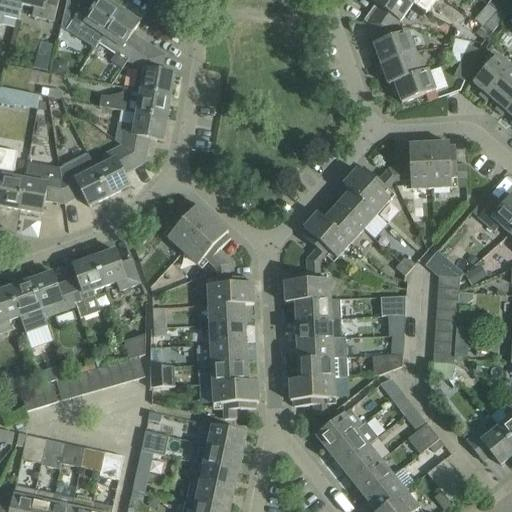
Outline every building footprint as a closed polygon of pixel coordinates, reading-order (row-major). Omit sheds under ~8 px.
[(0,0),(0,25),(1,25),(3,17),(17,20),(21,4),(22,5),(22,0),(0,0)] [(22,0),(22,5),(35,7),(33,16),(54,21),(58,0),(22,0)] [(94,29),(105,36),(121,11),(103,0),(100,0),(96,6),(87,0),(86,0),(73,20),(70,24),(89,37),(94,29)] [(411,5),(405,0),(371,0),(370,2),(378,8),(367,24),(395,28),(411,5)] [(405,0),(411,5),(412,4),(422,11),(427,3),(427,2),(428,0),(405,0)] [(501,4),(495,11),(505,19),(511,12),(501,4)] [(499,26),(505,19),(495,11),(494,12),(488,7),(476,21),(481,26),(491,34),(499,25),(499,26)] [(121,11),(105,36),(100,44),(115,54),(110,62),(121,69),(126,61),(137,68),(151,47),(132,34),(139,23),(121,11)] [(397,36),(395,28),(367,24),(366,25),(373,45),(369,46),(372,56),(377,54),(381,65),(376,67),(415,53),(408,32),(397,36)] [(485,41),(491,34),(481,26),(475,33),(485,41)] [(468,45),(464,54),(475,59),(479,51),(468,45)] [(165,56),(151,47),(137,68),(135,78),(143,80),(141,91),(171,97),(175,75),(162,73),(165,56)] [(384,74),(388,85),(428,71),(422,73),(415,53),(376,67),(379,76),(384,74)] [(471,67),(475,59),(464,54),(460,61),(471,67)] [(490,98),(511,72),(511,69),(497,56),(473,83),(483,92),(479,96),(486,102),(490,98)] [(36,57),(33,69),(47,71),(49,59),(36,57)] [(435,92),(428,71),(388,85),(388,86),(390,86),(393,94),(397,92),(402,104),(435,92)] [(502,116),(506,112),(511,104),(511,72),(490,98),(499,106),(495,110),(502,116)] [(0,105),(12,108),(16,93),(0,89),(0,105)] [(62,92),(49,89),(47,98),(60,101),(62,92)] [(99,108),(137,115),(167,120),(171,97),(141,91),(133,90),(133,92),(123,90),(122,94),(108,98),(101,97),(99,108)] [(17,137),(19,112),(6,110),(3,136),(17,137)] [(167,120),(137,115),(135,126),(126,124),(122,146),(145,163),(149,140),(163,142),(167,120)] [(449,144),(429,145),(432,190),(452,189),(452,179),(466,179),(466,167),(456,167),(455,147),(449,147),(449,144)] [(394,171),(390,173),(395,182),(411,181),(411,191),(432,190),(429,145),(409,146),(409,149),(403,150),(404,170),(394,170),(394,171)] [(145,164),(145,163),(122,146),(102,155),(106,164),(95,169),(110,197),(129,188),(123,175),(145,164)] [(0,207),(19,211),(24,180),(13,178),(17,154),(0,151),(0,207)] [(110,197),(95,169),(94,170),(87,156),(59,170),(64,205),(83,196),(89,208),(110,197)] [(44,202),(64,205),(59,170),(27,165),(24,180),(19,211),(42,215),(44,202)] [(395,182),(390,173),(386,175),(385,174),(379,182),(364,168),(360,172),(357,170),(343,186),(350,192),(348,195),(374,219),(391,200),(384,193),(395,182)] [(475,209),(472,213),(478,218),(494,233),(501,226),(510,233),(511,230),(511,196),(503,206),(495,199),(489,193),(475,209)] [(374,219),(348,195),(337,206),(363,230),(374,219)] [(216,269),(225,266),(223,262),(224,261),(217,255),(230,240),(226,236),(228,233),(198,206),(196,208),(191,204),(178,219),(171,213),(163,222),(174,232),(168,239),(197,266),(205,258),(216,269)] [(337,206),(327,218),(353,241),(363,230),(337,206)] [(353,241),(327,218),(325,221),(317,214),(304,230),(306,232),(302,236),(317,250),(310,257),(311,258),(309,262),(319,264),(330,252),(337,259),(353,241)] [(95,259),(105,288),(117,284),(119,292),(114,294),(118,305),(140,297),(136,286),(140,285),(131,260),(120,264),(116,251),(95,259)] [(406,258),(401,265),(409,272),(414,266),(406,258)] [(77,280),(68,283),(76,307),(75,307),(80,320),(101,313),(93,292),(105,288),(95,259),(73,267),(77,280)] [(285,304),(295,304),(330,302),(329,281),(320,281),(319,264),(309,262),(308,266),(307,266),(307,276),(287,277),(288,283),(284,283),(285,304)] [(404,278),(409,272),(401,265),(395,271),(404,278)] [(450,265),(438,278),(459,280),(463,277),(450,265)] [(227,270),(225,266),(216,269),(218,286),(208,287),(209,307),(253,304),(252,285),(249,285),(249,279),(229,280),(228,270),(227,270)] [(478,267),(465,275),(471,286),(485,277),(478,267)] [(44,318),(75,307),(76,307),(68,283),(57,287),(52,274),(31,281),(44,318)] [(438,278),(438,289),(459,290),(459,280),(438,278)] [(44,319),(44,318),(31,281),(10,289),(20,318),(19,318),(25,335),(47,327),(44,319)] [(0,334),(11,330),(9,322),(19,318),(20,318),(10,289),(0,292),(0,334)] [(459,294),(459,290),(438,289),(437,300),(458,301),(459,294)] [(458,301),(458,305),(466,306),(472,301),(473,295),(459,294),(458,301)] [(406,298),(381,299),(381,317),(393,317),(394,317),(404,317),(405,309),(405,300),(406,298)] [(458,301),(437,300),(436,311),(457,312),(458,305),(458,301)] [(295,304),(296,323),(340,320),(339,301),(330,302),(295,304)] [(209,307),(209,327),(245,325),(244,306),(254,306),(253,304),(209,307)] [(154,330),(165,329),(164,310),(153,310),(154,330)] [(457,323),(457,312),(436,311),(436,322),(457,323)] [(404,325),(404,317),(394,317),(393,325),(404,325)] [(297,343),(342,340),(340,320),(296,323),(297,343)] [(436,322),(435,332),(456,334),(457,323),(436,322)] [(209,327),(210,347),(246,345),(245,325),(209,327)] [(165,329),(154,330),(154,338),(166,337),(165,329)] [(456,344),(456,334),(435,332),(434,343),(456,344)] [(129,361),(139,358),(145,356),(145,338),(124,344),(129,361)] [(345,340),(342,340),(297,343),(298,362),(346,359),(345,340)] [(434,343),(434,354),(455,355),(456,344),(434,343)] [(198,367),(211,367),(247,364),(246,345),(210,347),(210,348),(197,348),(198,367)] [(454,366),(455,355),(434,354),(433,365),(454,366)] [(402,369),(403,356),(391,356),(391,357),(372,359),(374,378),(379,378),(402,369)] [(129,361),(128,361),(134,381),(145,378),(139,358),(129,361)] [(299,382),(335,379),(347,379),(346,359),(298,362),(299,382)] [(124,384),(134,381),(128,361),(118,364),(124,384)] [(113,387),(124,384),(118,364),(107,367),(113,387)] [(248,384),(247,364),(211,367),(212,385),(248,384)] [(454,375),(454,366),(433,365),(430,364),(430,373),(454,375)] [(39,374),(43,386),(51,384),(56,382),(65,379),(61,367),(39,374)] [(107,367),(97,370),(103,390),(113,387),(107,367)] [(165,369),(153,369),(153,377),(152,389),(174,388),(173,369),(165,369)] [(97,370),(87,373),(92,393),(103,390),(97,370)] [(82,396),(92,393),(87,373),(76,376),(82,396)] [(453,381),(454,375),(430,373),(429,381),(449,382),(453,382),(453,381)] [(453,381),(453,382),(449,382),(455,390),(462,385),(454,375),(453,381)] [(72,399),(82,396),(76,376),(66,379),(72,399)] [(61,402),(72,399),(66,379),(65,379),(56,382),(61,402)] [(335,379),(299,382),(289,382),(290,402),(293,402),(294,408),(314,407),(314,416),(326,416),(326,407),(337,406),(335,379)] [(402,394),(397,387),(391,382),(381,386),(380,387),(393,402),(402,394)] [(257,383),(248,384),(212,385),(214,412),(224,411),(224,421),(236,420),(235,411),(255,410),(255,404),(258,404),(257,383)] [(51,384),(43,386),(41,387),(47,407),(57,403),(51,384)] [(41,387),(31,390),(37,410),(47,407),(41,387)] [(26,413),(37,410),(31,390),(21,393),(26,413)] [(414,409),(409,403),(400,411),(405,417),(414,409)] [(491,419),(498,428),(511,445),(511,405),(503,413),(500,411),(491,419)] [(414,409),(405,417),(417,432),(427,425),(414,409)] [(316,437),(328,453),(361,427),(349,412),(344,417),(343,415),(316,437)] [(161,416),(149,413),(148,421),(159,424),(161,416)] [(328,453),(340,468),(368,446),(377,439),(365,424),(361,427),(328,453)] [(427,425),(417,432),(407,440),(420,455),(430,447),(439,440),(427,425)] [(212,427),(208,446),(242,453),(246,434),(212,427)] [(511,456),(511,445),(498,428),(488,436),(483,430),(466,443),(482,463),(492,455),(500,466),(511,456)] [(14,434),(6,433),(4,444),(11,446),(14,434)] [(145,433),(141,453),(152,455),(164,457),(168,438),(145,433)] [(24,448),(26,437),(18,435),(16,447),(24,448)] [(45,453),(48,442),(26,437),(24,448),(21,461),(34,464),(37,451),(45,453)] [(444,446),(439,440),(430,447),(435,453),(444,446)] [(48,442),(45,453),(42,467),(60,471),(61,465),(65,446),(48,442)] [(238,473),(242,453),(208,446),(208,447),(199,445),(195,464),(238,473)] [(84,450),(65,446),(61,465),(80,469),(84,450)] [(380,462),(368,446),(340,468),(352,483),(380,462)] [(80,469),(100,474),(104,454),(84,450),(80,469)] [(139,460),(137,471),(148,474),(152,455),(141,453),(139,460)] [(104,454),(100,474),(99,477),(118,482),(123,458),(104,454)] [(434,484),(452,469),(444,460),(427,475),(434,484)] [(392,477),(380,462),(352,483),(365,499),(392,477)] [(199,484),(234,491),(238,473),(195,464),(195,465),(203,466),(199,484)] [(402,469),(392,477),(365,499),(375,511),(380,511),(405,493),(404,492),(414,484),(402,469)] [(459,478),(452,469),(434,484),(441,493),(459,478)] [(133,491),(144,493),(148,474),(137,471),(133,491)] [(459,478),(441,493),(446,499),(448,502),(466,487),(459,478)] [(234,491),(199,484),(199,486),(190,484),(186,502),(230,511),(234,491)] [(15,488),(11,508),(9,511),(31,511),(36,493),(15,488)] [(142,501),(144,493),(133,491),(128,510),(138,511),(140,511),(143,501),(142,501)] [(50,511),(54,497),(36,493),(31,511),(50,511)] [(405,493),(380,511),(417,511),(419,510),(405,493)] [(50,511),(70,511),(73,501),(54,497),(50,511)] [(446,499),(439,505),(444,511),(451,506),(448,502),(446,499)] [(91,511),(93,505),(73,501),(70,511),(91,511)] [(229,511),(230,511),(186,502),(183,511),(229,511)]
